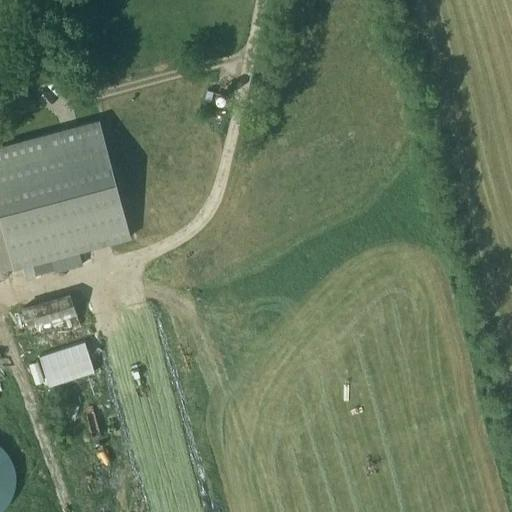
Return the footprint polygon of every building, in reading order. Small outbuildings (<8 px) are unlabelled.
[(8,94),(20,111),(35,100),(23,83),(8,94)] [(0,270),(22,265),(26,280),(37,277),(36,273),(81,262),(78,250),(129,236),(98,120),(0,146),(0,270)] [(28,306),(39,339),(84,325),(73,291),(28,306)] [(53,385),(100,370),(90,339),(43,355),(53,385)] [(0,510),(3,509),(10,499),(14,489),(16,477),(14,466),(10,455),(3,446),(0,444),(0,510)] [(205,511),(195,457),(149,466),(158,511),(205,511)]
